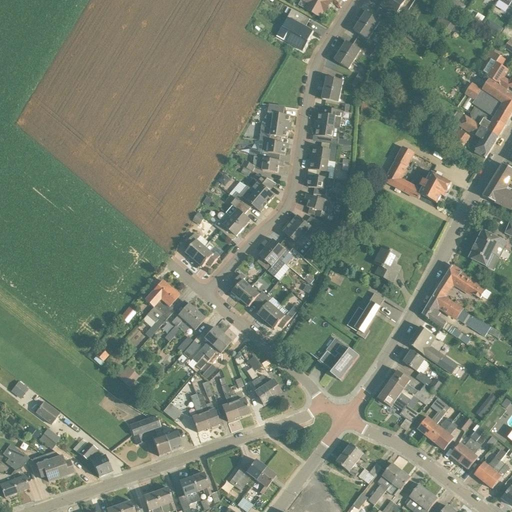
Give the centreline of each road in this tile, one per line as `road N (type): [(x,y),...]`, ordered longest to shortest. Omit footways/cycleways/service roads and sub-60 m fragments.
road 1 (residential): [(200,292),(295,202),(314,77),(357,0)]
road 2 (tertiary): [(344,420),(511,142)]
road 3 (residential): [(42,511),(323,404)]
road 4 (residential): [(485,511),(344,420)]
road 5 (residential): [(323,404),(200,292)]
